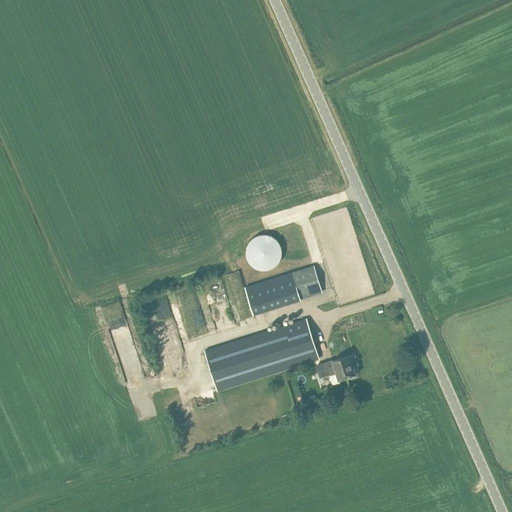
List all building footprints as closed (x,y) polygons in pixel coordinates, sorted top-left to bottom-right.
[(312,213),(334,209),(333,206),(338,205),(337,196),(310,201),(312,213)] [(269,234),(266,234),(263,234),(260,234),(257,235),(254,237),(251,238),(249,241),(248,243),(246,246),(246,249),(245,252),(246,255),(246,258),(248,261),(249,263),(252,265),(254,267),(257,269),(260,270),(263,270),(266,270),(269,269),(272,268),(274,267),(277,265),(279,262),(280,259),(281,256),(282,253),(282,250),(281,247),(280,244),(279,242),(277,239),(274,237),(272,236),(269,234)] [(292,273),(283,275),(292,302),(300,299),(300,298),(322,291),(314,266),(292,273)] [(306,318),(204,350),(217,391),(315,360),(317,365),(320,364),(318,359),(319,358),(306,318)] [(320,364),(317,365),(317,366),(316,366),(320,378),(329,375),(333,384),(339,382),(339,380),(355,374),(353,367),(357,366),(354,354),(320,364)]
